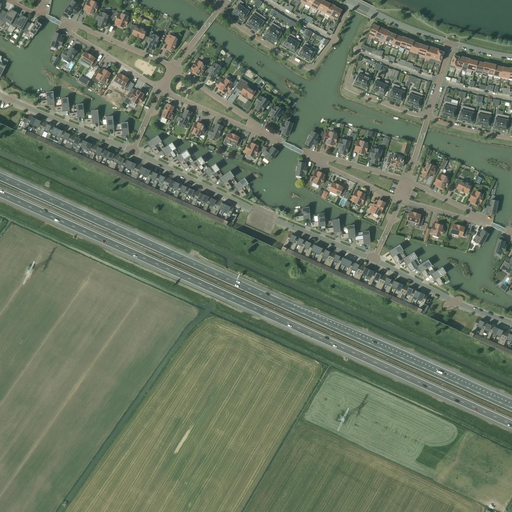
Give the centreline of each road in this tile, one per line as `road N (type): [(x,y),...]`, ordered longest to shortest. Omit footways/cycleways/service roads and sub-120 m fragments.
road 1 (motorway): [(0,194),(511,424)]
road 2 (motorway): [(511,407),(0,177)]
road 3 (residential): [(373,259),(133,151)]
road 4 (residential): [(218,10),(311,70),(351,2)]
road 5 (residential): [(428,116),(346,87),(373,13)]
road 6 (residential): [(511,323),(373,259)]
road 7 (residential): [(133,151),(0,95)]
road 8 (residential): [(160,89),(280,142)]
road 9 (residential): [(173,68),(280,142)]
